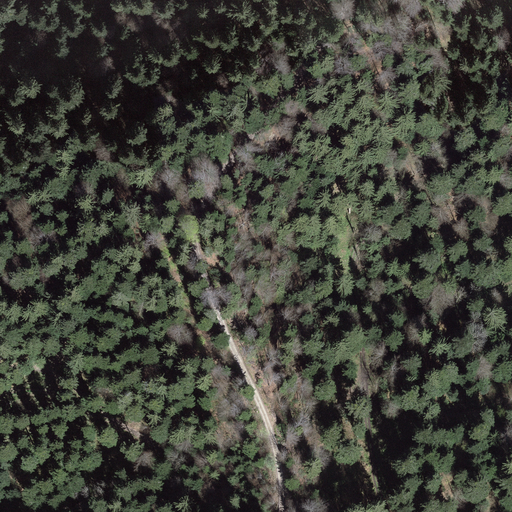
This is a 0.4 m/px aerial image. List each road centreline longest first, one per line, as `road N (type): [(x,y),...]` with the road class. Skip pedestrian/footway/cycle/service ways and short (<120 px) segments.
road 1 (track): [(347,0),(216,182),(195,231),(271,438),(278,511)]
road 2 (track): [(511,48),(469,155),(416,181),(365,231),(353,255),(385,511)]
road 3 (track): [(175,511),(172,463),(140,432),(51,395),(0,397)]
road 4 (track): [(121,0),(85,23),(0,129)]
